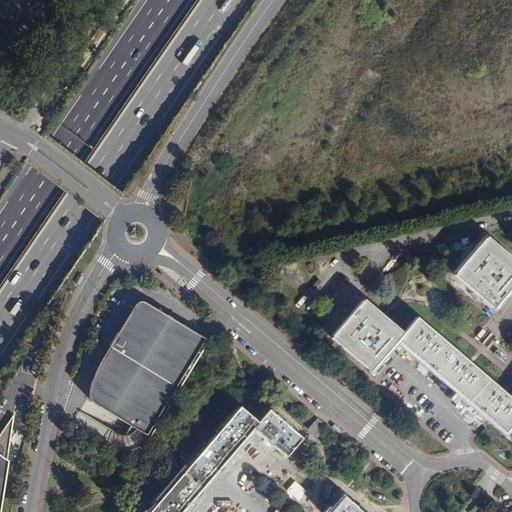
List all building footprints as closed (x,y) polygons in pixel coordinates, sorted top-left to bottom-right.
[(511,285),(511,263),(484,240),(455,273),(494,306),(511,286),(511,285)] [(288,272),(280,265),(274,272),(282,278),(288,272)] [(401,336),(362,302),(332,336),(371,370),(387,351),(399,338),(416,353),(451,384),(488,416),(506,431),(511,423),(511,400),(416,318),(401,336)] [(140,433),(145,436),(204,340),(166,316),(146,304),(142,303),(138,305),(135,309),(93,378),(89,396),(91,403),(140,433)] [(179,511),(186,504),(191,499),(215,472),(219,467),(243,440),(248,434),(253,428),(267,440),(272,444),(285,456),(301,438),(269,409),(257,423),(240,407),(148,511),(179,511)] [(0,496),(13,416),(0,434),(0,496)] [(325,425),(318,419),(310,429),(317,435),(325,425)] [(361,511),(357,508),(343,497),(329,511),(361,511)]
